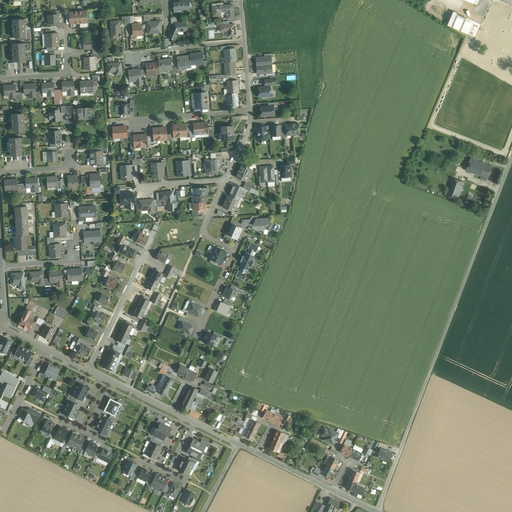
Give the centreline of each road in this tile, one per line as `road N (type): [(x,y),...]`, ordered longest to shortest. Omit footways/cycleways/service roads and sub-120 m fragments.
road 1 (unclassified): [(376,511),(511,154)]
road 2 (residential): [(91,371),(144,259)]
